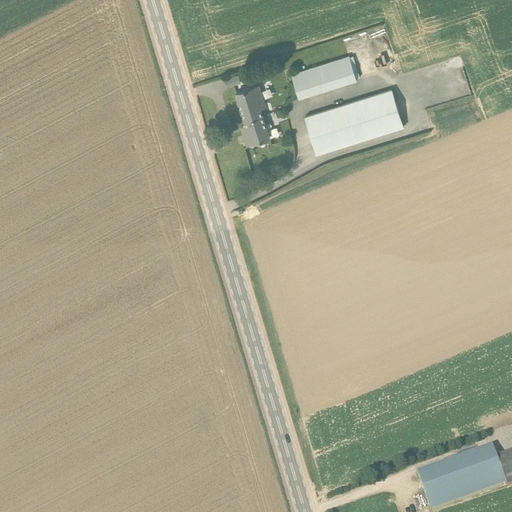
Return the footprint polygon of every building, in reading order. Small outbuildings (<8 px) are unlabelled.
[(299,98),(357,80),(350,57),(292,75),(299,98)] [(226,87),(240,83),(238,75),(224,80),(226,87)] [(245,120),(262,115),(260,108),(264,106),(258,85),(236,92),(245,120)] [(316,154),(403,127),(392,89),(305,117),(316,154)] [(269,138),(262,115),(245,120),(248,131),(243,132),(247,144),(269,138)] [(497,457),(492,446),(416,474),(431,511),(506,484),(497,457)] [(511,451),(497,457),(506,484),(507,487),(511,484),(511,451)]
